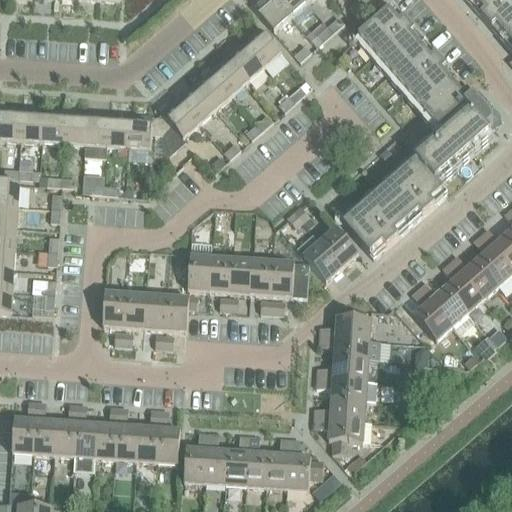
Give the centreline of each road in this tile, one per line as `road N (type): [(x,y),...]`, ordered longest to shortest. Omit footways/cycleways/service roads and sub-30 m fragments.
road 1 (residential): [(0,373),(11,364),(204,377),(205,353),(275,360),(511,158)]
road 2 (residential): [(215,0),(121,80),(0,72)]
road 3 (residential): [(511,100),(434,0)]
